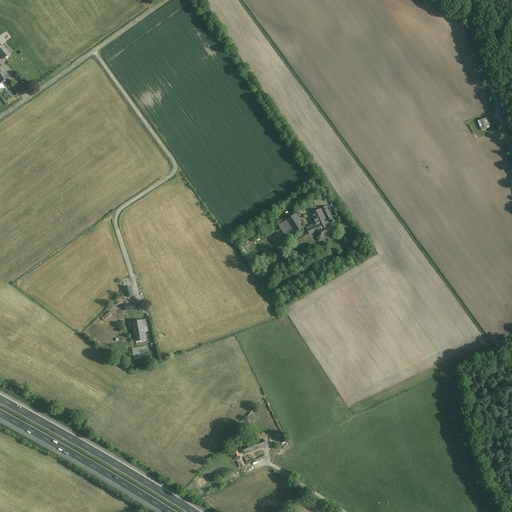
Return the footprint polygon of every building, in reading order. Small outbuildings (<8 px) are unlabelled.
[(2,45),(0,46),(0,56),(3,60),(10,54),(5,49),(2,45)] [(0,65),(0,83),(9,77),(0,65)] [(485,119),(478,121),(482,131),(489,128),(485,119)] [(327,207),(310,214),(316,226),(307,230),(309,234),(318,230),(321,237),(336,229),(334,225),(329,227),(328,224),(334,221),(327,207)] [(286,221),(296,214),(294,211),(284,218),(286,221)] [(296,214),(286,221),(294,234),(305,227),(296,214)] [(286,221),(284,218),(277,223),(287,239),(294,234),(286,221)] [(126,297),(133,295),(131,285),(124,287),(126,297)] [(142,321),(132,322),(136,342),(146,340),(142,321)] [(133,359),(148,357),(146,346),(132,348),(133,359)] [(247,419),(251,427),(255,425),(254,423),(256,422),(251,413),(247,418),(248,419),(247,419)] [(281,432),(276,435),(281,444),(285,441),(281,432)] [(240,436),(242,442),(248,439),(248,441),(252,440),(250,434),(246,436),(245,434),(240,436)] [(262,440),(254,443),(257,450),(265,447),(262,440)] [(257,450),(254,443),(251,444),(251,442),(246,443),(247,446),(242,447),(242,448),(245,454),(257,450)] [(236,458),(239,456),(237,450),(242,448),(242,447),(241,443),(239,444),(235,445),(236,447),(233,449),(233,450),(233,451),(234,452),(236,458)]
